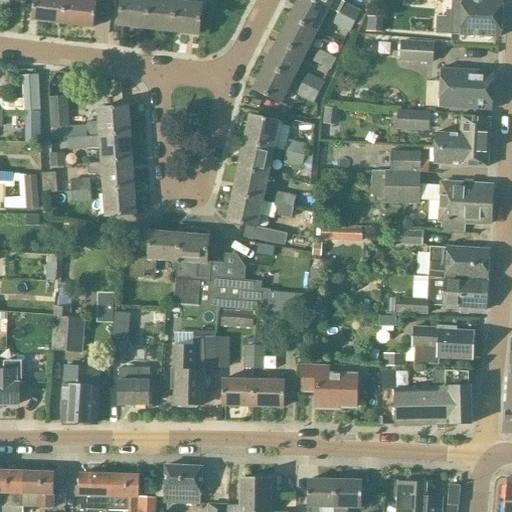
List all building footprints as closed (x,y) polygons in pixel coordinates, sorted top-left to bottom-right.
[(63,25),(66,0),(33,0),(31,20),(63,25)] [(80,0),(66,0),(63,25),(93,28),(97,2),(80,0)] [(121,0),(118,25),(145,28),(147,0),(121,0)] [(147,0),(145,28),(171,31),(174,3),(150,0),(147,0)] [(174,0),(174,3),(171,31),(199,34),(202,5),(186,3),(186,0),(174,0)] [(312,0),(300,0),(291,18),(316,31),(328,8),(312,0)] [(312,0),(328,8),(332,0),(312,0)] [(501,0),(451,0),(450,36),(500,37),(501,0)] [(338,14),(355,23),(360,13),(361,11),(344,2),(338,14)] [(355,23),(338,14),(332,24),(350,33),(355,23)] [(291,18),(278,42),(303,55),(316,31),(291,18)] [(400,62),(434,63),(435,42),(401,40),(400,62)] [(303,55),(278,42),(265,66),(290,78),(303,55)] [(313,62),(331,71),(337,58),(319,50),(313,62)] [(290,78),(265,66),(253,88),(278,101),(290,78)] [(441,68),(441,82),(428,81),(427,105),(492,109),(494,71),(441,68)] [(308,74),(302,85),(319,94),(325,83),(308,74)] [(319,94),(302,85),(297,94),(314,103),(319,94)] [(49,97),(50,113),(68,111),(68,96),(49,97)] [(0,111),(11,112),(11,101),(0,100),(0,111)] [(69,127),(54,128),(54,139),(68,138),(69,140),(129,136),(127,108),(98,109),(99,122),(89,123),(83,126),(69,127)] [(42,122),(41,111),(30,112),(31,123),(42,122)] [(397,130),(430,131),(431,112),(389,111),(389,116),(398,116),(397,130)] [(250,116),(245,145),(272,150),(278,121),(250,116)] [(435,133),(435,150),(461,151),(461,153),(489,154),(491,119),(463,117),(462,135),(435,133)] [(292,134),(312,137),(314,125),(295,121),(292,134)] [(129,136),(69,140),(69,150),(101,148),(102,163),(89,163),(89,165),(130,162),(129,136)] [(286,153),(305,157),(308,145),(288,140),(286,153)] [(272,150),(245,145),(240,171),(267,176),(272,150)] [(461,151),(435,150),(434,164),(460,165),(488,167),(489,154),(461,153),(461,151)] [(391,151),(391,171),(391,173),(421,174),(421,152),(391,151)] [(65,153),(50,154),(51,168),(66,166),(65,153)] [(305,157),(286,153),(284,164),(303,168),(305,157)] [(130,162),(89,165),(89,174),(103,176),(104,191),(132,189),(130,162)] [(267,176),(240,171),(234,197),(262,202),(267,176)] [(391,171),(386,171),(372,171),(371,199),(385,199),(385,204),(420,205),(421,174),(391,173),(391,171)] [(56,173),(42,174),(44,194),(57,193),(56,173)] [(37,176),(25,177),(26,209),(39,208),(37,176)] [(72,193),(91,192),(91,179),(71,180),(72,193)] [(441,184),(440,222),(491,224),(493,186),(441,184)] [(132,189),(104,191),(106,217),(134,215),(132,189)] [(91,192),(72,193),(73,204),(92,203),(91,192)] [(278,192),(275,205),(293,208),(296,196),(278,192)] [(262,202),(234,197),(230,222),(257,227),(262,202)] [(293,208),(275,205),(273,215),(291,219),(293,208)] [(321,240),(363,242),(363,228),(328,226),(328,230),(322,230),(321,240)] [(178,261),(177,261),(176,279),(202,281),(200,307),(268,312),(268,305),(273,301),(273,294),(269,289),(262,289),(262,281),(235,279),(237,255),(225,254),(224,263),(207,262),(209,237),(205,236),(206,230),(179,228),(179,234),(178,261)] [(395,245),(423,246),(424,231),(396,230),(395,245)] [(150,232),(148,257),(132,256),(130,277),(144,279),(144,273),(155,274),(156,260),(177,261),(178,261),(179,234),(150,232)] [(489,249),(448,247),(431,246),(429,276),(488,279),(489,249)] [(488,279),(429,276),(429,278),(414,277),(414,299),(396,299),(395,314),(429,315),(429,306),(486,309),(488,279)] [(55,307),(52,351),(83,353),(86,319),(71,318),(73,290),(59,289),(57,307),(55,307)] [(98,321),(115,321),(115,291),(99,291),(98,321)] [(0,312),(8,313),(8,303),(0,302),(0,312)] [(220,326),(254,329),(255,317),(253,316),(253,313),(224,310),(224,314),(222,314),(220,326)] [(116,335),(131,335),(132,312),(116,311),(116,335)] [(438,365),(439,356),(472,358),(474,332),(455,331),(455,327),(439,326),(439,328),(415,327),(414,346),(415,346),(414,364),(438,365)] [(175,331),(174,344),(173,344),(173,370),(172,370),(171,388),(174,388),(174,404),(187,404),(191,408),(197,408),(200,405),(203,405),(204,370),(194,370),(194,360),(213,360),(213,337),(194,337),(194,332),(175,331)] [(224,338),(215,338),(215,368),(224,368),(224,338)] [(126,365),(127,341),(112,341),(111,364),(126,365)] [(245,346),(244,369),(265,370),(265,346),(245,346)] [(383,354),(383,367),(407,367),(407,354),(383,354)] [(5,362),(5,369),(0,369),(0,409),(4,410),(5,405),(20,405),(19,386),(22,386),(22,362),(5,362)] [(100,368),(92,368),(67,366),(66,385),(64,385),(62,421),(97,422),(100,368)] [(357,374),(319,373),(319,367),(304,366),(304,390),(317,391),(317,406),(331,407),(331,405),(356,406),(357,374)] [(119,368),(119,370),(119,380),(117,380),(118,404),(149,405),(149,380),(149,369),(119,368)] [(446,388),(424,388),(396,388),(396,391),(384,391),(384,401),(397,401),(397,423),(452,423),(452,424),(472,424),(472,386),(469,386),(469,371),(446,371),(446,388)] [(253,405),(254,379),(221,379),(221,405),(253,405)] [(254,379),(253,405),(285,406),(285,380),(254,379)] [(200,505),(203,469),(166,466),(164,503),(200,505)] [(0,470),(0,511),(23,511),(24,493),(25,471),(0,470)] [(54,472),(25,471),(24,493),(37,493),(37,508),(53,508),(54,472)] [(109,510),(110,474),(80,473),(79,509),(109,510)] [(140,475),(110,474),(109,510),(138,511),(140,475)] [(269,511),(270,480),(240,480),(240,511),(269,511)] [(334,507),(335,481),(307,480),(306,506),(308,506),(307,511),(318,511),(318,507),(334,507)] [(362,482),(335,481),(334,507),(335,507),(334,511),(348,511),(349,508),(361,508),(362,482)] [(443,511),(444,497),(430,497),(425,497),(426,484),(398,482),(396,511),(443,511)]
